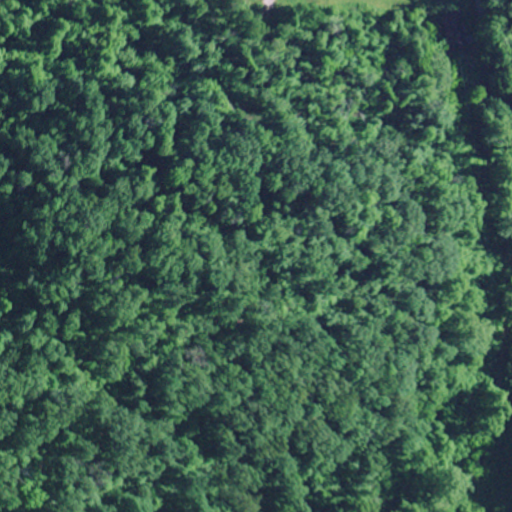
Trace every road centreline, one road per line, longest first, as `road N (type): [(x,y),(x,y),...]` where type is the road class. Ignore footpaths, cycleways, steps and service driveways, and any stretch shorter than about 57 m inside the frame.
road 1 (residential): [(475,20),(414,193),(291,412)]
road 2 (residential): [(500,397),(496,218),(470,0)]
